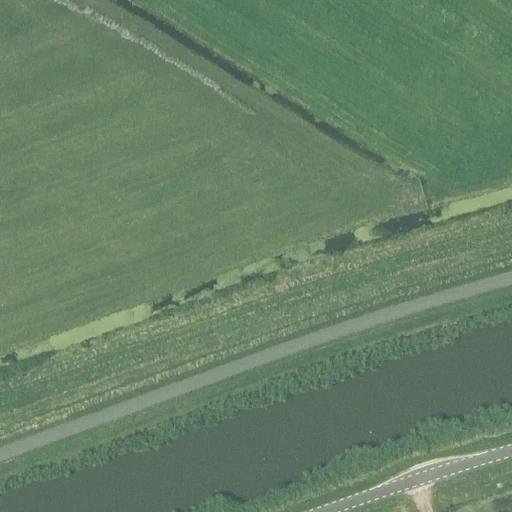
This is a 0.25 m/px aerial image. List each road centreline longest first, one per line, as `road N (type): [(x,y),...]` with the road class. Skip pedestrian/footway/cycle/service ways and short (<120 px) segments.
road 1 (unclassified): [(0,463),(259,364),(511,283)]
road 2 (unclassified): [(330,511),(511,452)]
